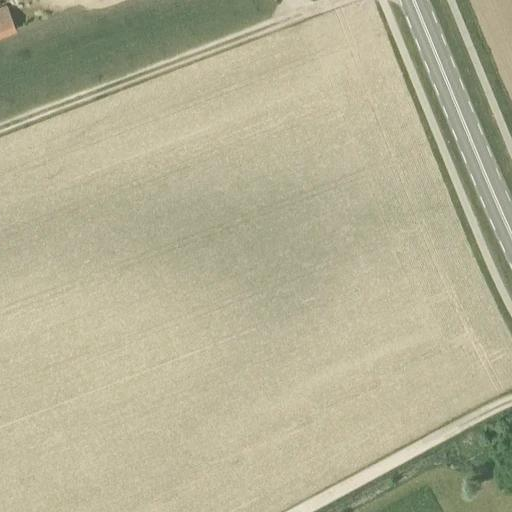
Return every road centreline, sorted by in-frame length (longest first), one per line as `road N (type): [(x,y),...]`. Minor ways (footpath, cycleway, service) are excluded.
road 1 (track): [(351,0),(0,138)]
road 2 (primary): [(511,233),(413,0)]
road 3 (track): [(319,511),(511,407)]
